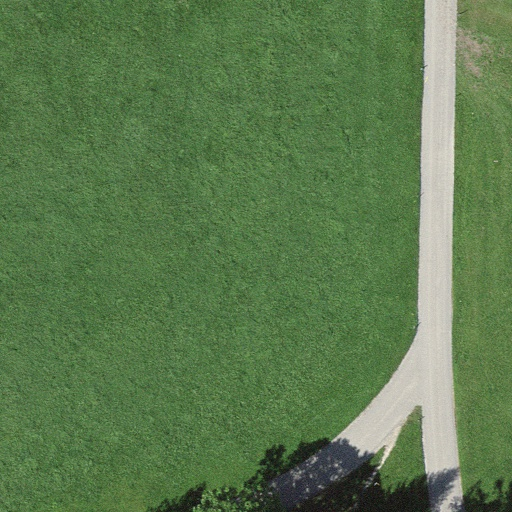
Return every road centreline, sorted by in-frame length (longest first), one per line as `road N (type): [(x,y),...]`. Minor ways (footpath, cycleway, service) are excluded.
road 1 (track): [(449,511),(431,373),(331,467),(241,511)]
road 2 (track): [(442,0),(431,373)]
